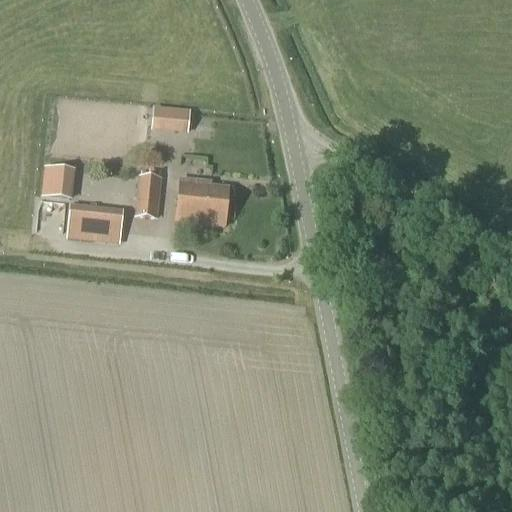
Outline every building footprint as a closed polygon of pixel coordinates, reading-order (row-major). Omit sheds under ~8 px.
[(153,112),(151,131),(186,135),(188,116),(153,112)] [(48,167),(48,198),(78,199),(78,167),(48,167)] [(139,174),(139,179),(137,179),(134,220),(156,223),(159,182),(157,182),(159,172),(147,171),(147,175),(139,174)] [(222,229),(226,192),(209,190),(209,186),(179,183),(175,224),(222,229)] [(118,237),(121,213),(68,208),(66,232),(118,237)]
